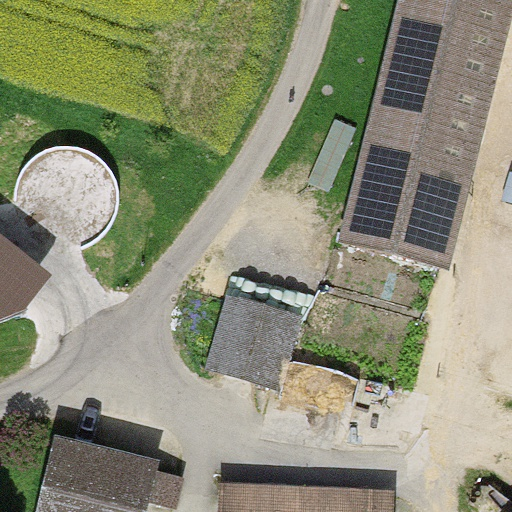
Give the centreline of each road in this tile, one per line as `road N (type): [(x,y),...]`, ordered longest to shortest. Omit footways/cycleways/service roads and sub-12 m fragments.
road 1 (unclassified): [(0,412),(50,399),(111,361),(173,289),(283,137),(329,0)]
road 2 (track): [(0,212),(73,286),(79,316),(111,361)]
